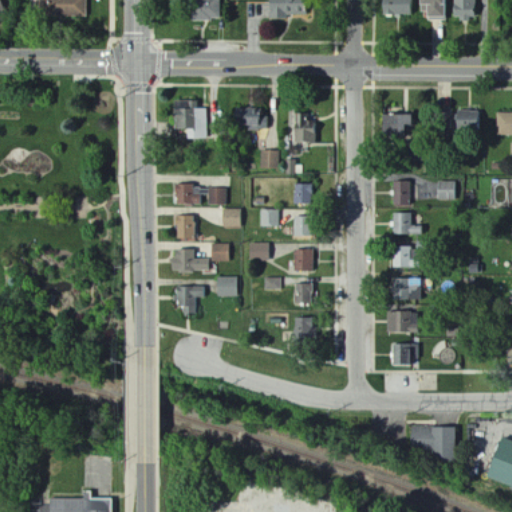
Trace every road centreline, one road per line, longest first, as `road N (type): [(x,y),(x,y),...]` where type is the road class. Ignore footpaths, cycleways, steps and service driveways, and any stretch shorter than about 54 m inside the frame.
road 1 (residential): [(0,60),(511,65)]
road 2 (residential): [(358,0),(361,402)]
road 3 (residential): [(190,357),(298,397),(511,399)]
road 4 (tertiary): [(140,163),(143,348)]
road 5 (tertiary): [(138,0),(140,163)]
